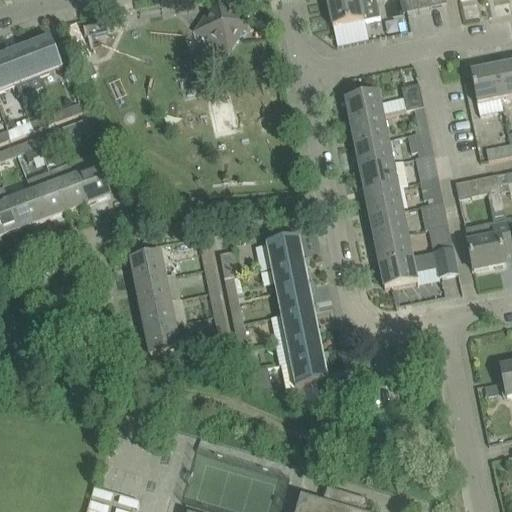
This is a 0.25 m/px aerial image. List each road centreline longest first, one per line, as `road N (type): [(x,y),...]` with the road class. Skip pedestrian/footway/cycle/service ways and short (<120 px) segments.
road 1 (residential): [(326,212),(125,233),(2,343)]
road 2 (residential): [(299,79),(511,35)]
road 3 (residential): [(485,511),(441,317)]
road 4 (residential): [(441,317),(380,329),(358,312),(326,212)]
road 5 (residential): [(326,212),(299,79)]
